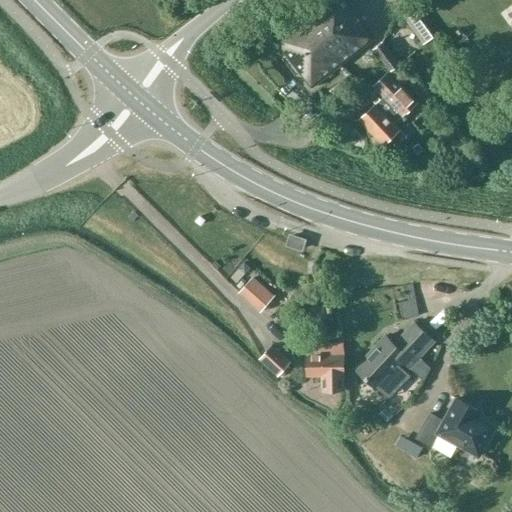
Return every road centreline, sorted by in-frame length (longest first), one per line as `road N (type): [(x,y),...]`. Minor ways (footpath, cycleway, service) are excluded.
road 1 (tertiary): [(511,252),(361,226),(303,205),(227,169),(139,101)]
road 2 (tertiary): [(0,196),(72,163),(139,101)]
road 3 (tertiary): [(139,101),(33,0)]
road 4 (unclassified): [(139,101),(165,58),(231,0)]
